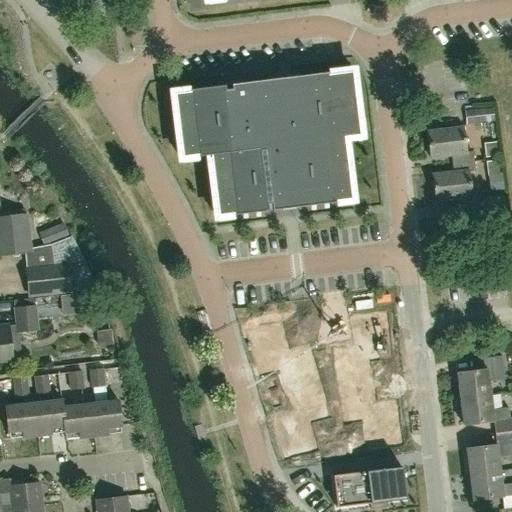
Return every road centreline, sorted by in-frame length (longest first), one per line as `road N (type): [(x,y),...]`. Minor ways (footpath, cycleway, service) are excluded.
road 1 (residential): [(116,88),(129,135),(207,280),(259,466),(281,511)]
road 2 (residential): [(414,329),(384,57)]
road 3 (residential): [(384,57),(348,32),(316,25),(166,41)]
road 4 (residential): [(436,511),(414,329)]
road 5 (residential): [(384,57),(427,20),(511,6)]
road 6 (unclassified): [(116,88),(28,0)]
